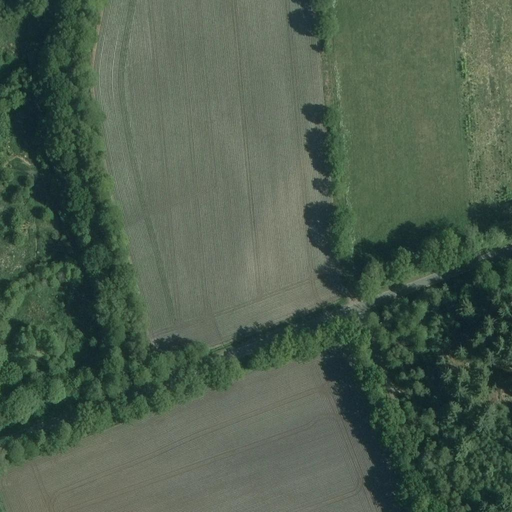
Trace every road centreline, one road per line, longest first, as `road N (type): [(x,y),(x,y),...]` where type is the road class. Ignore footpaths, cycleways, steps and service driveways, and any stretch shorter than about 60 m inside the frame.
road 1 (tertiary): [(0,443),(511,250)]
road 2 (track): [(357,309),(325,0)]
